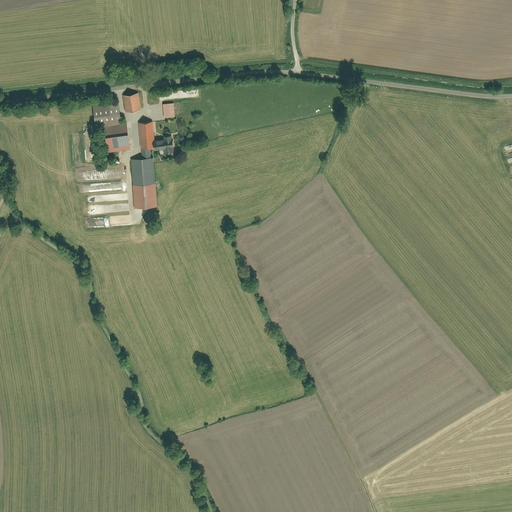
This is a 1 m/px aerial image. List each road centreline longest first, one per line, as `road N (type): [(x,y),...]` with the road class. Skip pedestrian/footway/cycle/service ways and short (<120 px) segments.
road 1 (track): [(5,194),(14,223),(86,271),(148,430),(192,472),(214,511)]
road 2 (residential): [(0,103),(299,71)]
road 3 (residential): [(299,71),(511,97)]
